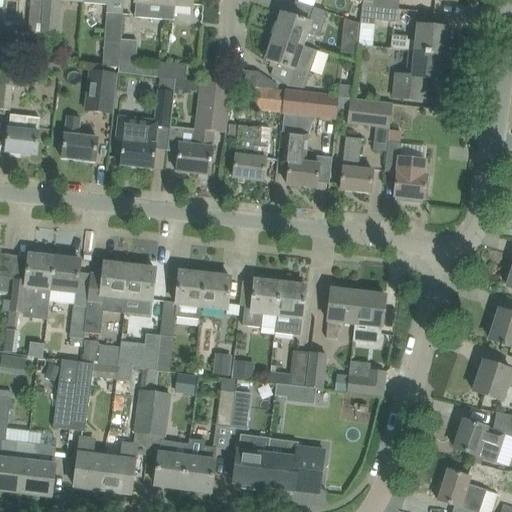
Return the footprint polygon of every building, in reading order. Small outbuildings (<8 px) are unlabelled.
[(29,0),(28,29),(41,30),(43,1),(32,0),(29,0)] [(135,0),(134,18),(162,20),(163,0),(135,0)] [(163,0),(162,20),(173,21),(174,6),(192,7),(192,0),(163,0)] [(373,0),(373,7),(397,10),(398,0),(373,0)] [(43,1),(41,30),(40,39),(56,40),(58,10),(59,2),(43,1)] [(397,10),(361,6),(360,20),(359,25),(358,36),(357,46),(372,47),(374,20),(396,22),(397,10)] [(282,13),(273,37),(302,47),(306,34),(319,38),(327,13),(313,8),(308,22),(282,13)] [(102,67),(118,68),(120,41),(122,15),(106,14),(102,67)] [(346,20),(344,34),(358,36),(359,25),(346,20)] [(389,49),(408,51),(447,56),(450,30),(417,26),(415,41),(407,40),(407,37),(391,35),(389,49)] [(273,37),(265,62),(270,63),(269,67),(273,69),(271,76),(288,87),(304,89),(317,52),(302,47),(273,37)] [(120,41),(118,68),(118,73),(133,75),(136,42),(120,41)] [(447,56),(408,51),(407,60),(405,75),(394,74),(391,98),(405,100),(425,102),(427,80),(445,81),(447,56)] [(157,79),(159,79),(185,81),(186,65),(167,64),(158,63),(157,79)] [(90,71),(85,111),(111,114),(112,106),(116,74),(90,71)] [(29,75),(1,72),(0,79),(0,109),(9,111),(12,87),(27,89),(29,75)] [(276,85),(257,74),(255,88),(273,90),(276,85)] [(185,81),(159,79),(158,91),(157,90),(153,121),(118,118),(116,141),(123,142),(120,166),(153,170),(156,144),(155,144),(157,127),(169,129),(173,95),(178,96),(179,92),(182,92),(182,94),(191,95),(192,93),(200,94),(197,117),(193,146),(180,144),(176,172),(209,176),(213,147),(214,133),(226,134),(232,86),(185,81)] [(240,110),(282,114),(284,92),(273,90),(255,88),(243,87),(240,110)] [(338,87),(337,97),(349,99),(350,89),(338,87)] [(336,121),(337,110),(338,98),(284,92),(282,114),(281,114),(336,121)] [(372,151),(386,153),(387,143),(389,131),(392,105),(350,99),(339,98),(338,98),(337,110),(348,111),(346,125),(375,128),(372,151)] [(39,120),(10,117),(8,130),(8,134),(5,153),(35,156),(39,120)] [(65,134),(64,140),(62,159),(95,163),(98,137),(78,135),(80,118),(68,117),(66,134),(65,134)] [(235,156),(236,156),(233,179),(263,182),(266,159),(267,159),(268,144),(271,144),(273,128),(261,127),(261,129),(230,125),(229,136),(237,138),(235,156)] [(289,163),(289,166),(287,185),(317,188),(319,169),(320,165),(305,163),(309,134),(287,131),(283,162),(289,163)] [(389,131),(387,143),(400,145),(401,132),(389,131)] [(343,168),(342,172),(340,191),(370,194),(373,170),(358,169),(361,140),(345,138),(341,168),(343,168)] [(387,143),(386,153),(384,172),(396,174),(394,197),(395,198),(395,202),(407,203),(408,199),(423,201),(425,190),(428,190),(429,179),(426,179),(426,177),(423,177),(425,162),(400,159),(401,145),(400,145),(387,143)] [(403,144),(403,154),(425,155),(425,145),(403,144)] [(11,301),(9,313),(23,314),(25,301),(32,302),(30,318),(47,319),(48,304),(49,302),(50,290),(51,290),(54,258),(29,255),(26,276),(26,281),(13,280),(11,301)] [(50,290),(49,302),(73,305),(73,307),(86,309),(90,275),(78,273),(80,261),(54,258),(51,290),(50,290)] [(104,264),(102,276),(90,275),(86,309),(87,309),(83,339),(84,339),(85,333),(99,334),(101,310),(124,313),(126,298),(129,267),(104,264)] [(129,267),(126,298),(152,301),(155,270),(129,267)] [(159,336),(155,371),(158,372),(168,372),(170,350),(172,350),(174,338),(173,338),(175,318),(199,320),(201,307),(204,276),(179,273),(175,304),(164,302),(159,336)] [(0,292),(7,293),(9,278),(0,276),(0,292)] [(204,276),(201,307),(226,310),(230,279),(204,276)] [(261,329),(274,330),(276,315),(277,315),(280,285),(255,282),(252,306),(244,305),(241,326),(261,329)] [(276,315),(274,330),(274,333),(299,337),(302,318),(304,308),(306,288),(280,285),(277,315),(276,315)] [(339,323),(354,325),(355,325),(358,294),(331,291),(328,310),(325,339),(337,340),(339,323)] [(355,325),(354,325),(352,342),(379,345),(381,328),(382,328),(385,297),(358,294),(355,325)] [(69,337),(83,339),(87,309),(86,309),(73,307),(69,337)] [(511,314),(500,310),(489,341),(511,348),(511,314)] [(6,331),(4,354),(12,355),(15,332),(6,331)] [(118,363),(118,367),(132,369),(143,370),(155,371),(159,336),(146,334),(145,344),(130,343),(121,342),(121,344),(118,363)] [(85,342),(83,360),(96,361),(98,343),(85,342)] [(293,351),(289,386),(306,388),(310,354),(293,351)] [(217,353),(214,374),(232,377),(234,355),(217,353)] [(325,355),(310,354),(306,388),(315,389),(321,390),(325,355)] [(3,356),(3,372),(29,372),(30,356),(3,356)] [(52,429),(69,431),(79,362),(61,360),(52,429)] [(79,362),(69,431),(84,432),(91,376),(104,378),(105,365),(79,362)] [(255,365),(235,362),(232,378),(252,381),(255,365)] [(511,372),(501,368),(483,362),(472,392),(501,402),(507,387),(511,388),(511,372)] [(43,378),(53,382),(59,368),(49,364),(43,378)] [(149,434),(155,394),(158,372),(155,371),(143,370),(140,392),(135,432),(149,434)] [(348,377),(347,393),(382,397),(385,373),(369,371),(368,379),(348,377)] [(178,375),(175,392),(194,395),(197,378),(178,375)] [(334,391),(347,393),(348,377),(336,375),(334,391)] [(187,457),(182,490),(184,490),(184,492),(192,494),(196,495),(197,492),(210,494),(213,474),(216,450),(227,451),(230,428),(235,393),(236,381),(231,380),(221,379),(220,391),(221,391),(216,426),(213,449),(204,448),(205,442),(188,439),(188,445),(187,457)] [(239,384),(238,392),(245,393),(246,385),(239,384)] [(275,384),(274,396),(286,398),(288,386),(275,384)] [(0,391),(0,490),(21,494),(27,445),(15,443),(5,441),(5,438),(10,400),(10,392),(0,391)] [(251,395),(235,393),(230,428),(246,430),(251,395)] [(155,394),(149,434),(164,436),(168,406),(169,396),(155,394)] [(463,422),(454,449),(473,455),(475,456),(476,456),(483,459),(487,460),(494,463),(508,468),(511,457),(511,417),(496,414),(492,432),(485,430),(485,429),(482,428),(463,422)] [(269,439),(252,438),(240,436),(238,451),(237,451),(233,483),(236,483),(235,487),(252,489),(253,485),(263,487),(267,455),(269,439)] [(74,488),(102,492),(106,457),(92,455),(94,441),(81,439),(74,488)] [(263,487),(263,491),(281,493),(281,489),(293,491),(293,487),(319,490),(324,451),(297,448),(298,443),(285,441),(269,439),(267,455),(263,487)] [(154,486),(182,490),(187,457),(188,445),(174,443),(160,442),(154,486)] [(106,457),(102,492),(129,495),(136,446),(123,444),(121,459),(106,457)] [(56,448),(27,445),(21,494),(51,497),(53,477),(55,466),(54,465),(56,448)] [(474,456),(472,464),(480,466),(483,459),(474,456)] [(511,511),(511,508),(503,505),(500,511),(479,511),(486,492),(481,491),(467,486),(470,479),(448,471),(438,501),(453,507),(451,511),(511,511)]
